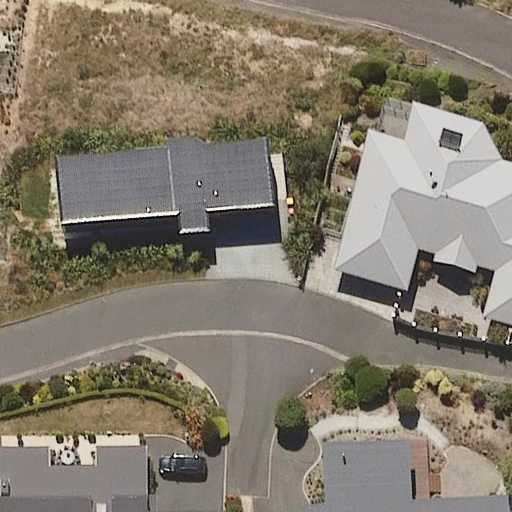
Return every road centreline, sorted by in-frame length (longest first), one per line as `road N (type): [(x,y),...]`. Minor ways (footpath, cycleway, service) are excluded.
road 1 (residential): [(0,348),(168,301),(239,294),(350,323)]
road 2 (residential): [(395,0),(511,44)]
